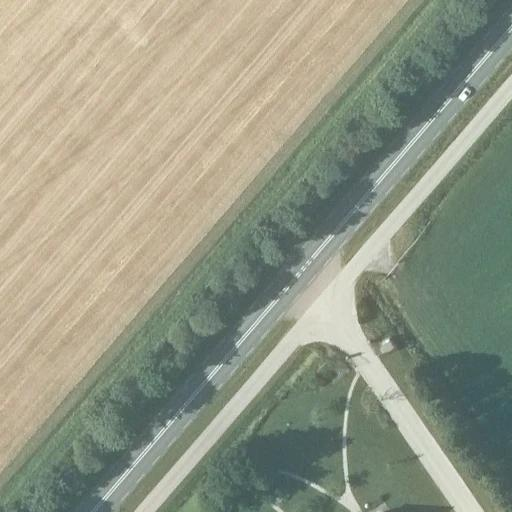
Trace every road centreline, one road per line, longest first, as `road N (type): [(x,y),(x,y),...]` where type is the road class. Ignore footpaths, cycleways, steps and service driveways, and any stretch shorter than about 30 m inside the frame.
road 1 (primary): [(94,511),(511,28)]
road 2 (unclassified): [(143,511),(511,86)]
road 3 (unknown): [(303,269),(460,511)]
